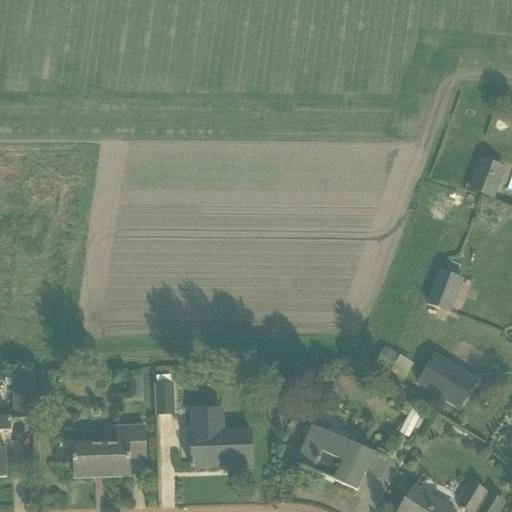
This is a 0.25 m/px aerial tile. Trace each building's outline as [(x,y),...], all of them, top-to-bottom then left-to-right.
[(469,191),(481,195),(495,200),(503,178),(486,172),(490,162),(486,161),(480,158),(469,191)] [(452,292),(458,277),(450,274),(440,270),(432,289),(426,305),(450,314),(459,294),(452,292)] [(390,371),(399,355),(386,347),(376,362),(390,371)] [(417,383),(460,410),(477,382),(435,355),(417,383)] [(156,392),(154,392),(155,402),(157,402),(158,416),(174,415),(171,376),(158,377),(157,385),(155,384),(156,392)] [(12,421),(37,420),(36,400),(36,378),(13,378),(12,378),(12,421)] [(414,428),(420,416),(422,412),(413,407),(400,434),(409,438),(414,428)] [(251,432),(224,432),(223,410),(191,411),(193,462),(190,462),(191,468),(194,468),(194,467),(219,467),(219,463),(252,462),(251,432)] [(0,433),(12,433),(12,421),(0,420),(0,478),(7,478),(6,449),(0,449),(0,445),(0,433)] [(146,458),(145,426),(116,426),(116,432),(116,445),(74,447),(75,479),(131,477),(130,459),(146,458)] [(357,491),(374,454),(329,434),(325,442),(309,435),(297,464),(357,491)] [(377,452),(370,473),(381,477),(389,456),(377,452)] [(459,506),(468,511),(474,511),(486,492),(472,484),(459,506)] [(453,511),(415,488),(400,511),(453,511)] [(480,511),(499,511),(504,504),(491,495),(480,511)]
